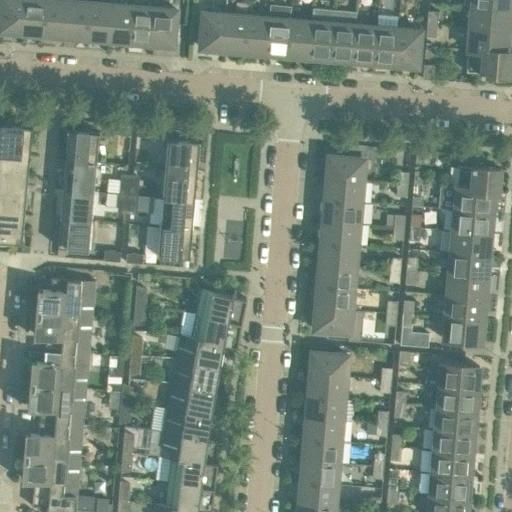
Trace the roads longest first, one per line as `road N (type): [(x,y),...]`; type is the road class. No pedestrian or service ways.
road 1 (residential): [(261,511),(296,96)]
road 2 (residential): [(296,96),(55,73)]
road 3 (residential): [(511,112),(296,96)]
road 4 (residential): [(41,262),(55,73)]
